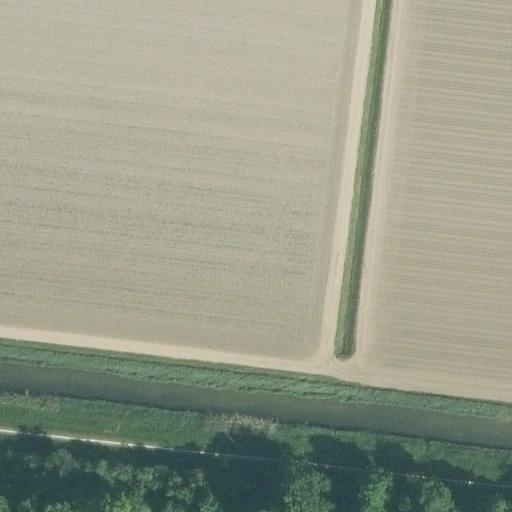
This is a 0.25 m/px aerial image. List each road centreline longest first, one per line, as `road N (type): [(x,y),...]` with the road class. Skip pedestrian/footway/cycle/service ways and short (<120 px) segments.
road 1 (track): [(511,385),(0,328)]
road 2 (track): [(352,95),(322,363)]
road 3 (track): [(388,100),(359,367)]
